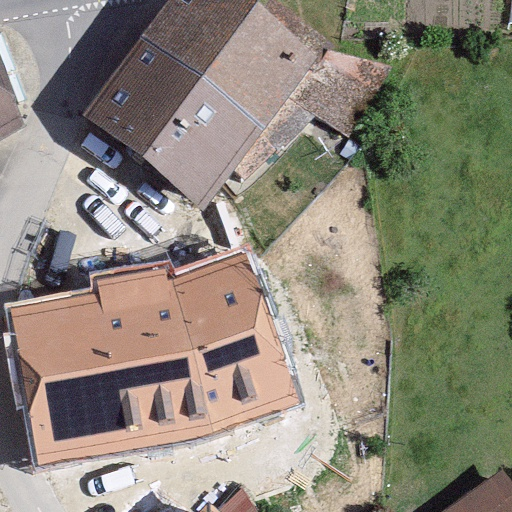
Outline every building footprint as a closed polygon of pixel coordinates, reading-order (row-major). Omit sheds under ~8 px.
[(393,70),(334,57),(337,52),(274,2),(261,19),(236,0),(201,0),(189,16),(173,5),(83,124),(186,207),(223,199),(230,190),(236,199),(315,122),(350,142),(393,70)] [(0,150),(26,136),(0,65),(0,150)] [(278,359),(223,199),(186,207),(95,228),(120,304),(16,322),(40,470),(230,439),(300,419),(341,398),(315,343),(278,359)] [(511,511),(511,489),(502,474),(450,511),(511,511)] [(182,511),(157,489),(136,511),(182,511)] [(256,511),(244,493),(224,511),(211,511),(210,511),(209,511),(256,511)]
